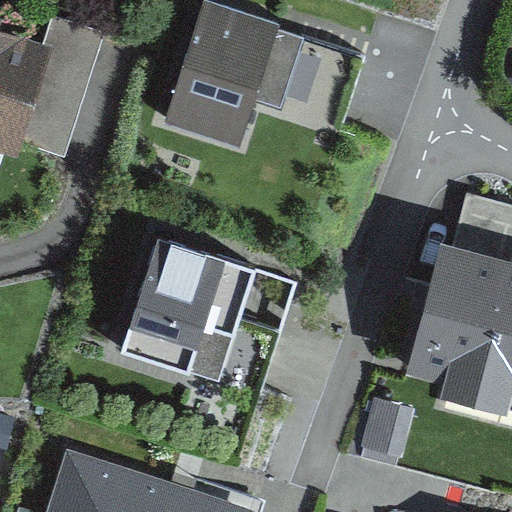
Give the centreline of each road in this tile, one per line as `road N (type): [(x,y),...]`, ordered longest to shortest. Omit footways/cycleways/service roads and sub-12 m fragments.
road 1 (residential): [(440,118),(294,511)]
road 2 (residential): [(478,0),(440,118)]
